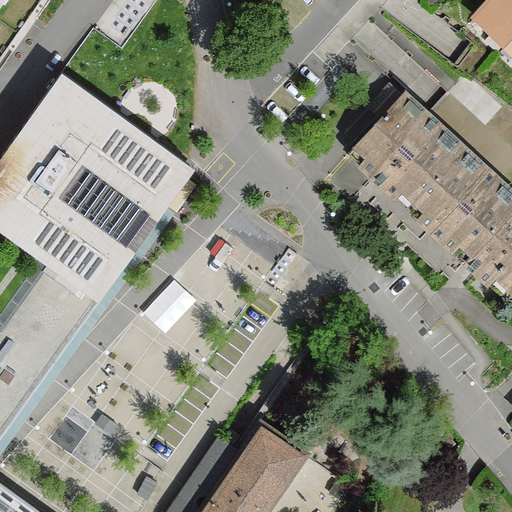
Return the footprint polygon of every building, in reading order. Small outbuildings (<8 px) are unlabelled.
[(511,0),(486,0),(472,15),(507,46),(511,50),(511,0)] [(101,300),(198,167),(191,161),(69,73),(0,167),(0,226),(54,264),(101,300)] [(403,89),(347,149),(481,273),(489,280),(495,274),(511,289),(511,190),(428,113),(403,89)] [(0,339),(54,264),(0,226),(0,339)] [(0,438),(101,300),(54,264),(0,339),(0,438)] [(257,417),(191,511),(271,511),(312,455),(257,417)] [(0,511),(42,511),(0,481),(0,511)]
